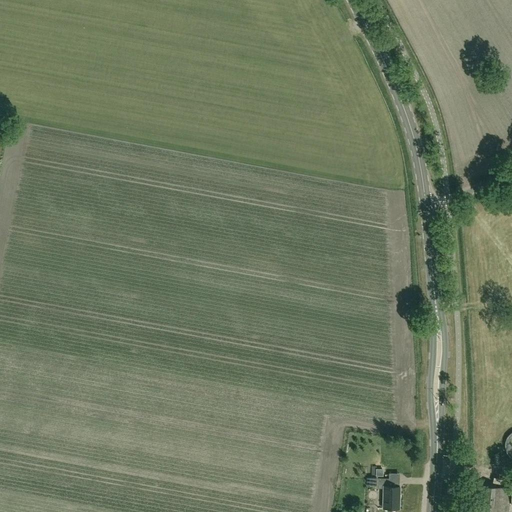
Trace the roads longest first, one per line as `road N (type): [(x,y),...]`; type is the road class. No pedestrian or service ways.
road 1 (secondary): [(432,511),(439,333),(425,204)]
road 2 (secondary): [(425,204),(402,99),(356,0)]
